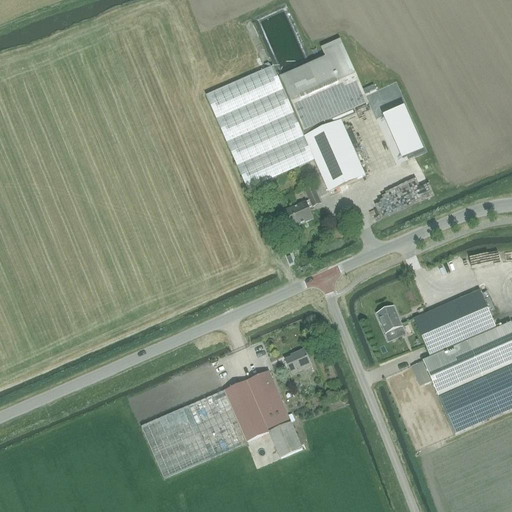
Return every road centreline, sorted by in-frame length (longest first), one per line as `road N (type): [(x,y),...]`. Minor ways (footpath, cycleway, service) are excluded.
road 1 (tertiary): [(0,416),(323,277)]
road 2 (unclassified): [(415,511),(323,277)]
road 3 (tertiary): [(323,277),(466,214),(511,206)]
